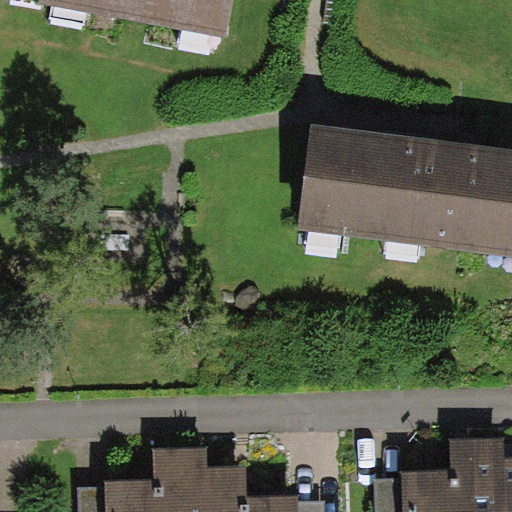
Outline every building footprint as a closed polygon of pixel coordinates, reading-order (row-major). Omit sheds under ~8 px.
[(235,0),(43,0),(44,1),(41,14),(226,48),(235,0)] [(315,123),(302,234),(511,258),(511,146),(448,139),(315,123)] [(504,511),(503,471),(501,443),(452,445),(453,481),(406,483),(406,511),(504,511)] [(211,453),(192,454),(194,511),(295,511),(295,502),(249,504),(247,470),(212,472),(211,453)] [(79,511),(194,511),(192,454),(153,456),(154,483),(79,486),(79,511)] [(511,511),(511,470),(503,471),(504,511),(511,511)]
